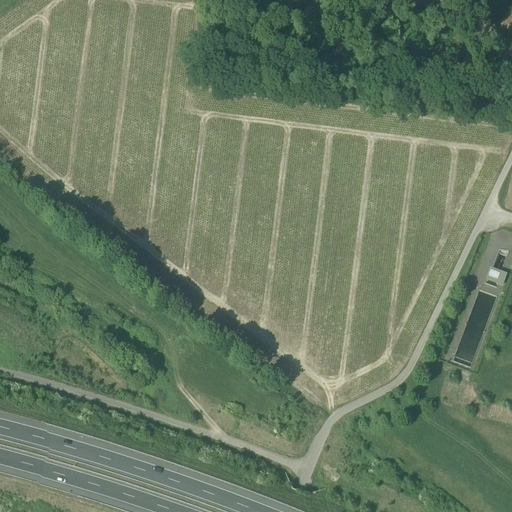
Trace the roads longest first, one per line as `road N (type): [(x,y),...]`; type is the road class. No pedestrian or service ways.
road 1 (track): [(308,471),(338,413),(406,373),(486,210)]
road 2 (track): [(0,371),(308,471)]
road 3 (motorway): [(242,511),(0,434)]
road 4 (motorway): [(0,464),(156,511)]
